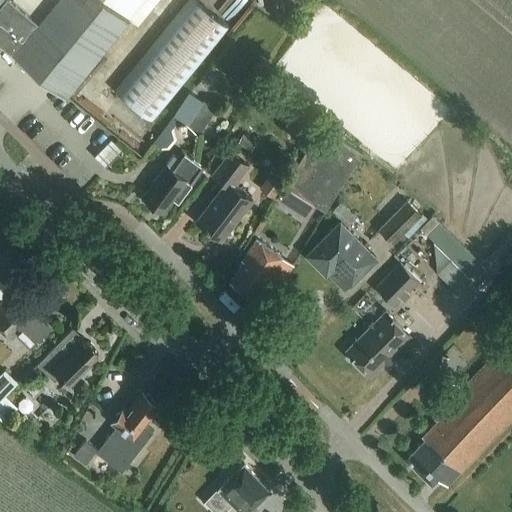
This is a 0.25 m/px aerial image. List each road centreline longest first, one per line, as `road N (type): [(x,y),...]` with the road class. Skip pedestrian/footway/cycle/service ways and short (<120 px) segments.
road 1 (tertiary): [(196,369),(0,166)]
road 2 (tertiary): [(309,481),(196,369)]
road 3 (residential): [(136,228),(237,327)]
